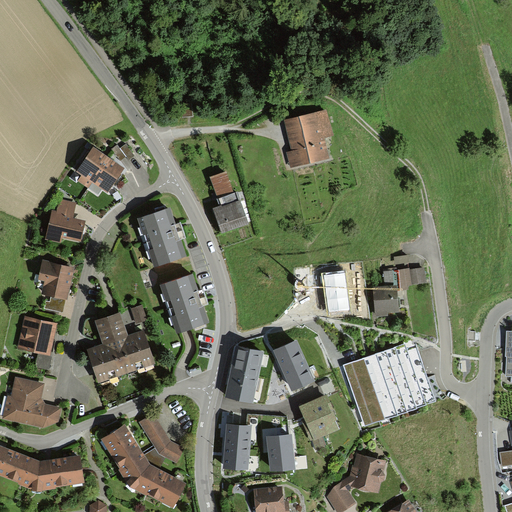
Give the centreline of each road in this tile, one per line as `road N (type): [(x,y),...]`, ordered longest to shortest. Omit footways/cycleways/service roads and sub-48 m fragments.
road 1 (track): [(225,129),(299,92),(338,98),(413,167),(424,211)]
road 2 (residential): [(173,177),(99,232),(65,366),(67,391)]
road 3 (residential): [(173,177),(224,292),(224,344),(212,389)]
road 4 (residential): [(212,389),(167,391),(57,438),(0,429)]
road 5 (residential): [(48,0),(173,177)]
road 6 (residential): [(481,391),(449,386),(443,372),(424,211)]
road 7 (residential): [(212,389),(201,473),(206,511)]
road 8 (residential): [(481,391),(488,511)]
